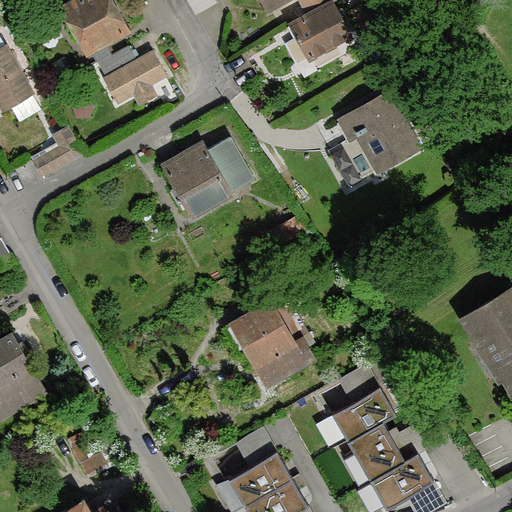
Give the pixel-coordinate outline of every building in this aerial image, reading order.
[(109,0),(80,0),(66,9),(90,51),(104,43),(126,30),(109,0)] [(220,0),(189,0),(197,13),(221,1),(220,0)] [(284,0),(263,0),(268,9),(284,0)] [(300,0),(309,15),(333,2),(336,0),(300,0)] [(309,15),(294,23),(300,35),(311,56),(351,35),(333,2),(309,15)] [(373,7),(360,14),(370,32),(384,25),(373,7)] [(311,56),(300,35),(287,42),(298,63),(311,56)] [(104,60),(112,55),(104,43),(90,51),(96,62),(105,78),(111,74),(104,60)] [(0,49),(0,100),(4,108),(33,92),(7,45),(0,49)] [(111,74),(105,78),(119,102),(133,94),(150,85),(168,75),(154,50),(131,62),(124,49),(112,55),(104,60),(111,74)] [(156,94),(150,85),(133,94),(138,104),(156,94)] [(389,92),(339,120),(349,140),(359,133),(380,169),(420,147),(389,92)] [(55,134),(61,146),(69,159),(83,152),(68,126),(55,134)] [(350,186),(380,169),(359,133),(349,140),(330,151),(350,186)] [(230,137),(208,149),(231,191),(254,178),(230,137)] [(208,149),(204,143),(165,165),(192,212),(231,191),(208,149)] [(35,161),(43,174),(69,159),(61,146),(35,161)] [(298,217),(285,224),(291,235),(304,229),(298,217)] [(2,237),(0,238),(0,262),(4,270),(17,263),(2,237)] [(297,240),(290,244),(301,264),(314,256),(307,245),(301,248),(297,240)] [(254,303),(257,308),(275,298),(280,307),(290,302),(281,288),(254,303)] [(511,289),(465,317),(477,340),(483,337),(511,383),(511,289)] [(257,308),(234,322),(269,384),(315,357),(304,336),(308,333),(290,302),(280,307),(275,298),(257,308)] [(12,333),(0,340),(0,419),(13,412),(11,409),(45,390),(12,333)] [(391,367),(363,380),(374,406),(402,393),(391,367)] [(367,459),(344,419),(310,437),(320,456),(308,462),(308,468),(317,484),(331,476),(333,479),(367,459)] [(270,424),(242,434),(248,449),(276,438),(270,424)] [(307,430),(272,450),(280,465),(278,469),(283,474),(292,476),(308,468),(308,462),(320,456),(310,437),(307,430)] [(203,464),(207,470),(231,455),(227,449),(203,464)] [(280,465),(272,450),(243,467),(244,470),(254,487),(272,476),(272,472),(278,469),(280,465)] [(231,455),(207,470),(219,491),(243,476),(231,455)] [(374,506),(385,502),(376,480),(365,484),(374,506)] [(92,511),(84,498),(60,511),(103,511),(102,509),(95,511),(92,511)]
